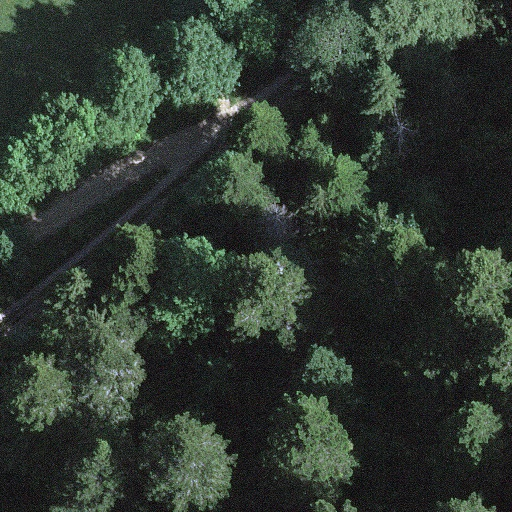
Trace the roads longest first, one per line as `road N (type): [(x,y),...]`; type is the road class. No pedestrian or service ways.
road 1 (track): [(396,0),(0,311)]
road 2 (track): [(255,112),(0,247)]
